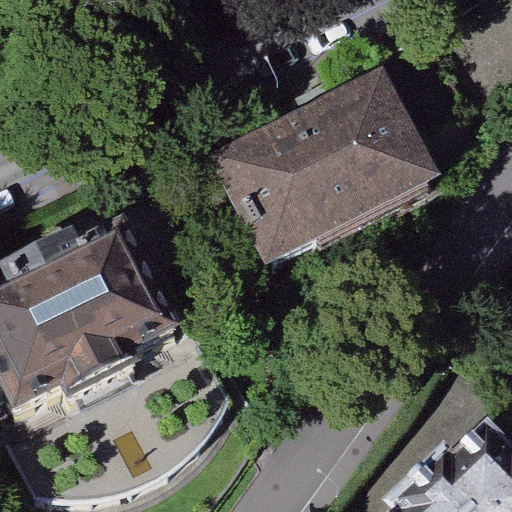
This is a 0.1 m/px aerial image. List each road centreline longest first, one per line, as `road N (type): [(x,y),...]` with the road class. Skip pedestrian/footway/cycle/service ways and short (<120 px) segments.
road 1 (tertiary): [(511,182),(272,511)]
road 2 (residential): [(364,0),(0,181)]
